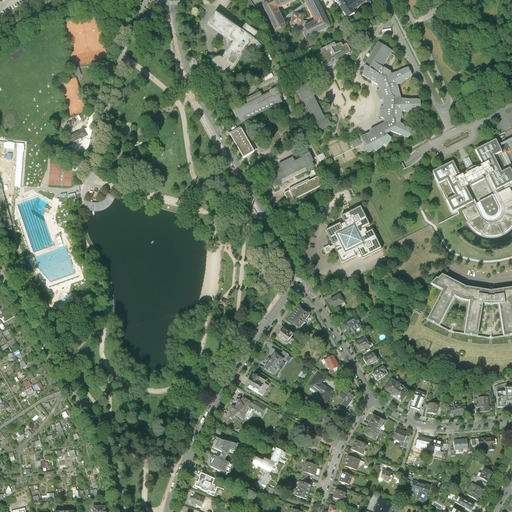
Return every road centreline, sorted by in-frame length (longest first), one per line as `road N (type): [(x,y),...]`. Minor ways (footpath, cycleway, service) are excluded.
road 1 (tertiary): [(299,275),(201,105),(180,49),(174,0)]
road 2 (tertiary): [(168,511),(204,428),(299,275)]
road 3 (residential): [(0,271),(108,457),(118,511)]
road 4 (residential): [(374,398),(299,275)]
road 5 (residential): [(511,422),(426,425),(374,398)]
road 6 (residential): [(374,398),(344,436),(317,511)]
road 7 (unclassified): [(382,0),(443,108)]
road 8 (unclassified): [(443,108),(449,99),(402,0)]
